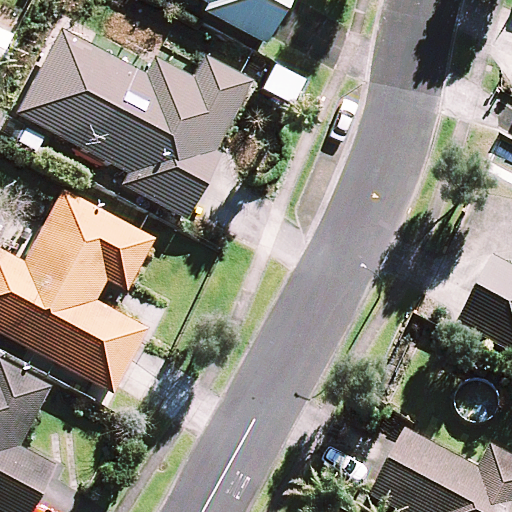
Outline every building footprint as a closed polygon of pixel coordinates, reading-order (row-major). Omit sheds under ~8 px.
[(187,0),(201,8),(198,14),(261,48),(287,0),(187,0)] [(36,156),(46,136),(124,175),(117,189),(180,220),(246,86),(198,62),(189,80),(151,61),(142,79),(55,35),(13,120),(23,125),(13,144),(36,156)] [(149,244),(58,195),(20,267),(0,255),(0,338),(105,395),(137,335),(88,309),(100,287),(121,298),(149,244)] [(511,273),(492,263),(457,330),(511,358),(511,273)] [(44,390),(0,366),(0,511),(26,511),(49,468),(13,449),(44,390)] [(483,474),(408,434),(372,501),(391,511),(511,511),(511,462),(495,453),(483,474)]
